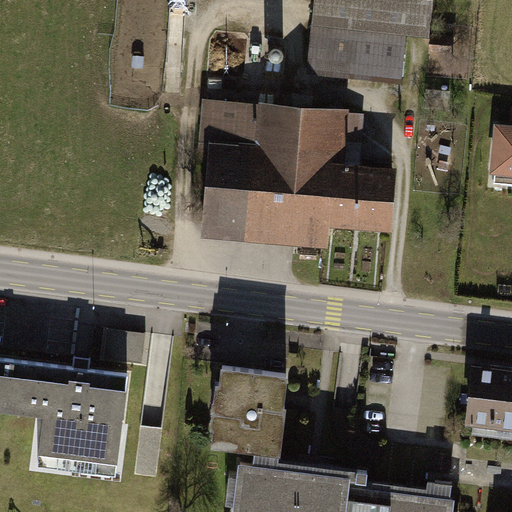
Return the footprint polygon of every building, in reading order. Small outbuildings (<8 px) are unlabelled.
[(439,0),(322,0),(316,68),(408,77),(412,36),(436,39),(439,0)] [(356,111),(208,99),(203,153),(216,154),(210,237),(337,248),(339,227),(402,232),(407,168),(351,164),(356,111)] [(511,127),(494,127),(493,178),(511,178),(511,127)] [(147,358),(150,332),(109,328),(107,353),(147,358)] [(131,369),(0,351),(0,398),(44,404),(39,444),(120,455),(131,369)] [(511,363),(485,360),(476,425),(511,429),(511,363)] [(304,373),(234,366),(226,447),(296,454),(304,373)] [(365,471),(254,458),(247,511),(459,511),(461,492),(363,480),(365,471)]
